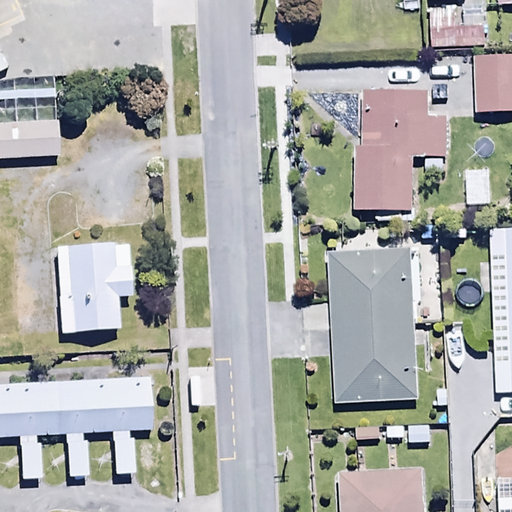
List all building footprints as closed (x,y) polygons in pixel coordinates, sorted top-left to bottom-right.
[(427,12),(427,49),(482,48),(481,11),(427,12)] [(511,54),(471,56),(473,116),(511,115),(511,54)] [(0,160),(55,158),(52,79),(0,81),(0,160)] [(425,92),(359,91),(358,148),(351,148),(350,212),(395,213),(395,223),(411,223),(411,157),(421,157),(421,173),(441,173),(441,160),(444,160),(444,118),(425,118),(425,92)] [(485,172),(462,173),(463,206),(487,205),(485,172)] [(488,296),(493,395),(511,394),(511,229),(487,230),(488,263),(480,263),(481,296),(488,296)] [(50,248),(54,332),(116,329),(115,302),(130,301),(127,244),(50,248)] [(409,250),(326,254),(333,406),(416,402),(409,250)] [(146,381),(0,387),(0,440),(14,440),(15,480),(38,479),(36,438),(62,437),(64,476),(85,476),(83,436),(108,435),(109,474),(132,473),(130,435),(149,435),(146,381)] [(354,428),(354,442),(374,442),(374,440),(401,440),(401,428),(375,428),(354,428)] [(421,511),(420,470),(338,474),(339,511),(421,511)] [(511,511),(511,474),(509,475),(509,480),(496,480),(496,511),(511,511)]
